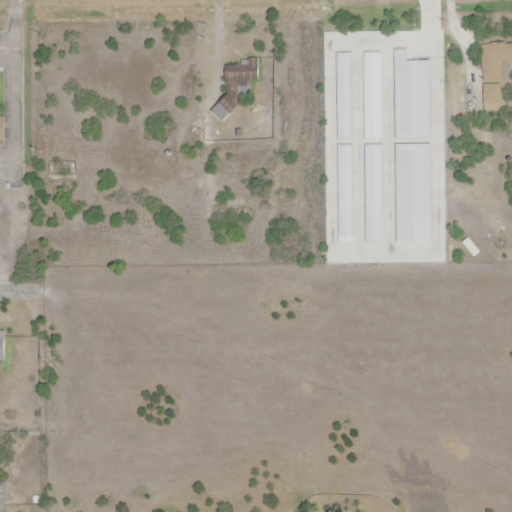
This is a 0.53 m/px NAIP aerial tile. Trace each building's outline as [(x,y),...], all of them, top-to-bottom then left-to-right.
[(511,45),(482,45),(481,109),(501,109),(502,61),(511,61),(511,45)] [(394,50),(394,142),(430,142),(429,62),(407,62),(407,50),(394,50)] [(335,54),(338,140),(354,140),(352,53),(335,54)] [(364,55),(366,142),(382,141),(380,55),(364,55)] [(226,69),(227,97),(213,112),(227,124),(243,106),(234,99),(234,81),(260,80),(260,68),(226,69)] [(396,145),(396,243),(431,243),(431,145),(396,145)] [(365,146),(367,242),(384,242),(382,146),(365,146)] [(336,150),(337,244),(354,244),(353,149),(336,150)] [(0,335),(0,363),(12,363),(12,335),(0,335)]
